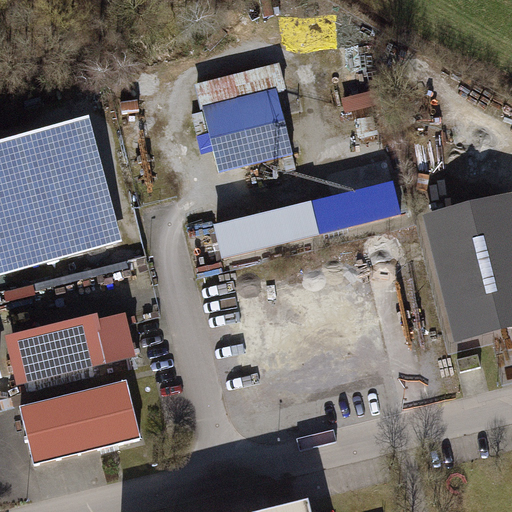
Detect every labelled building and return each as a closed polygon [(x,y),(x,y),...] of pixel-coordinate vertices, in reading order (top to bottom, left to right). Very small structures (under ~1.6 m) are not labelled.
[(288,72),(199,95),(220,176),(222,183),(299,163),(297,156),(289,125),(285,112),(298,109),(288,72)] [(95,119),(0,143),(0,269),(119,237),(95,119)] [(321,242),(407,221),(398,187),(313,207),(321,242)] [(511,192),(420,215),(452,343),(511,328),(511,192)] [(329,263),(334,304),(342,303),(337,262),(329,263)] [(97,314),(4,335),(15,384),(136,357),(126,314),(98,320),(97,314)] [(126,382),(19,408),(33,465),(141,439),(126,382)] [(313,511),(309,498),(251,511),(313,511)]
